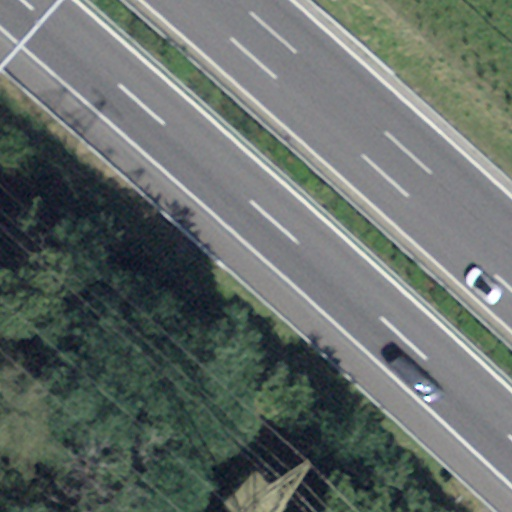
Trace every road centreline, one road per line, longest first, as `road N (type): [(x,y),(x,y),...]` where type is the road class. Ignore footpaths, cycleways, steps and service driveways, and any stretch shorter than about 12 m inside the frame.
road 1 (motorway): [(6,0),(511,450)]
road 2 (motorway): [(511,267),(206,0)]
